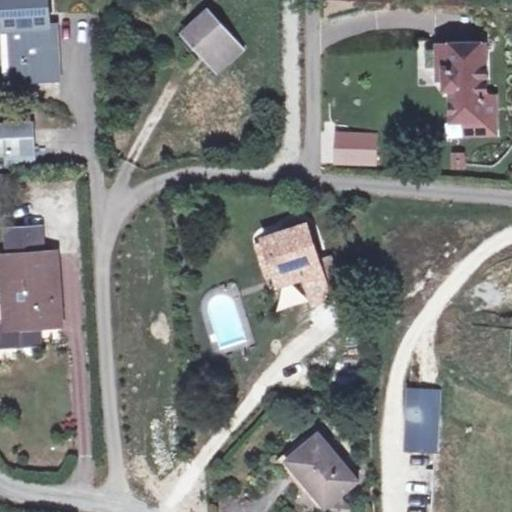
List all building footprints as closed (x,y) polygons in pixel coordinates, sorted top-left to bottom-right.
[(9,84),(24,83),(59,81),(57,42),(51,42),(48,0),(3,0),(5,29),(2,29),(5,79),(9,84)] [(208,12),(186,32),(210,59),(232,38),(208,12)] [(243,50),(232,38),(210,59),(220,70),(243,50)] [(485,46),(439,47),(440,72),(446,72),(446,90),(453,90),(454,122),(466,121),(467,134),(496,134),(495,98),(486,98),(485,46)] [(9,153),(9,166),(46,164),(45,151),(34,152),(33,126),(0,127),(0,149),(9,150),(9,153)] [(334,167),(377,166),(377,132),(333,132),(334,167)] [(0,191),(9,191),(8,171),(0,171),(0,191)] [(284,222),(287,233),(302,228),(299,218),(284,222)] [(287,233),(265,240),(275,274),(276,277),(302,268),(313,303),(329,298),(326,287),(317,261),(306,227),(302,228),(287,233)] [(1,327),(2,345),(31,343),(30,325),(58,324),(53,254),(43,254),(41,229),(7,231),(8,257),(5,257),(10,326),(1,327)] [(268,277),(275,274),(265,240),(257,243),(268,277)] [(317,261),(326,287),(338,283),(330,256),(317,261)] [(403,450),(437,453),(443,392),(409,389),(403,450)] [(283,454),(288,460),(319,434),(314,428),(283,454)] [(288,460),(326,506),(357,480),(319,434),(288,460)]
